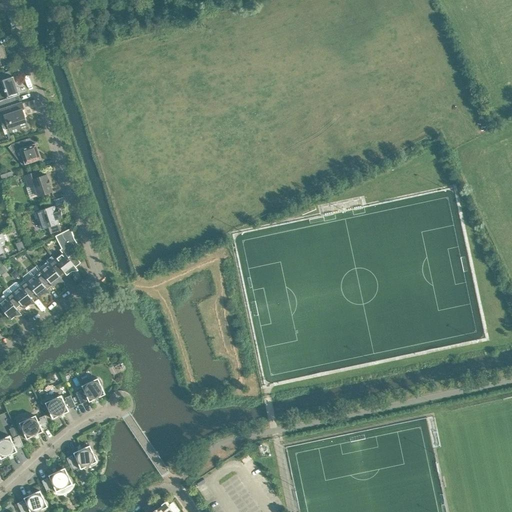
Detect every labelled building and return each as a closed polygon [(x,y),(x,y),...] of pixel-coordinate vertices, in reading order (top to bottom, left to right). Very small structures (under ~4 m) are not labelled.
[(20,95),(13,76),(7,78),(5,72),(0,74),(0,101),(7,99),(20,95)] [(22,102),(0,109),(0,117),(2,124),(6,123),(10,134),(29,127),(23,110),(24,109),(22,102)] [(12,144),(14,151),(20,149),(25,165),(41,159),(36,143),(32,144),(30,138),(12,144)] [(12,171),(0,175),(2,181),(14,177),(12,171)] [(37,172),(25,176),(29,186),(34,184),(38,196),(52,192),(46,175),(38,178),(37,172)] [(61,230),(58,220),(62,218),(62,215),(60,216),(55,199),(43,203),(45,209),(33,213),(36,219),(37,219),(39,222),(40,222),(43,229),(49,227),(51,234),(61,230)] [(75,249),(77,247),(71,228),(56,236),(62,249),(60,250),(62,253),(55,259),(66,274),(67,275),(72,271),(72,269),(81,263),(73,254),(76,251),(75,249)] [(22,241),(15,244),(19,252),(25,249),(22,241)] [(66,274),(55,259),(54,260),(52,257),(46,261),(49,264),(41,270),(52,285),(53,286),(58,282),(58,281),(66,274)] [(41,270),(27,281),(26,282),(38,296),(38,297),(44,293),(44,292),(52,285),(41,270)] [(26,282),(27,281),(25,279),(19,284),(21,286),(20,287),(17,283),(15,282),(8,288),(24,308),(24,309),(29,305),(30,303),(38,297),(38,296),(26,282)] [(24,308),(8,288),(3,292),(3,294),(6,298),(0,302),(0,306),(10,320),(15,316),(16,314),(24,308)] [(105,394),(101,384),(100,380),(100,379),(99,378),(98,378),(97,377),(95,377),(93,378),(92,379),(90,380),(90,382),(82,386),(84,392),(82,393),(81,390),(76,393),(81,404),(86,401),(85,399),(87,398),(89,402),(105,394)] [(44,403),(44,405),(44,407),(45,408),(47,410),(49,411),(53,419),(69,411),(67,407),(69,406),(70,409),(76,406),(71,395),(65,398),(66,400),(64,401),(63,399),(63,398),(63,397),(63,396),(62,396),(61,395),(60,395),(59,395),(58,396),(57,397),(53,399),(51,399),(49,399),(47,400),(45,401),(44,403)] [(35,415),(27,419),(24,419),(23,419),(21,420),(19,421),(18,423),(18,424),(18,426),(19,428),(20,429),(23,430),(27,439),(43,431),(41,427),(43,426),(44,429),(50,426),(45,415),(39,418),(40,420),(38,421),(35,415)] [(0,457),(1,459),(17,452),(15,447),(17,447),(18,449),(24,446),(19,435),(13,438),(14,440),(12,441),(11,439),(12,439),(11,438),(11,437),(10,436),(10,435),(9,435),(7,435),(7,436),(6,437),(5,437),(1,439),(0,439),(0,457)] [(95,455),(93,454),(90,445),(73,453),(75,457),(73,458),(72,455),(67,458),(72,469),(77,467),(76,464),(78,463),(81,469),(88,466),(93,466),(95,465),(96,464),(97,463),(98,461),(98,458),(97,457),(96,455),(95,455)] [(71,477),(69,476),(65,468),(49,475),(51,479),(48,480),(47,478),(42,481),(47,492),(53,489),(51,487),(53,486),(56,492),(64,488),(68,488),(70,487),(71,486),(72,485),(73,483),(73,480),(72,479),(72,478),(71,477)] [(46,500),(44,499),(40,490),(24,498),(26,502),(24,503),(23,501),(17,503),(21,511),(26,511),(28,511),(27,509),(29,508),(30,511),(35,511),(39,511),(43,511),(45,510),(46,509),(47,508),(48,506),(48,504),(48,503),(47,502),(47,501),(46,500)] [(160,502),(153,508),(155,510),(156,511),(177,511),(180,511),(173,502),(168,506),(165,501),(162,504),(160,502)]
